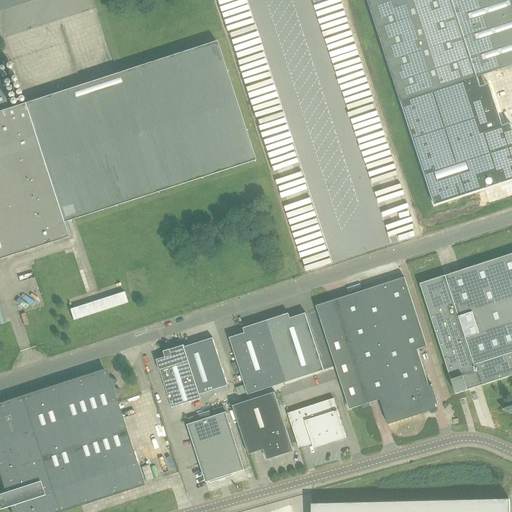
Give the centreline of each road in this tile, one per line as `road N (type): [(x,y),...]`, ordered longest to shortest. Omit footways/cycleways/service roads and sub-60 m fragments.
road 1 (unclassified): [(0,383),(511,217)]
road 2 (unclassified): [(511,450),(462,437),(194,511)]
